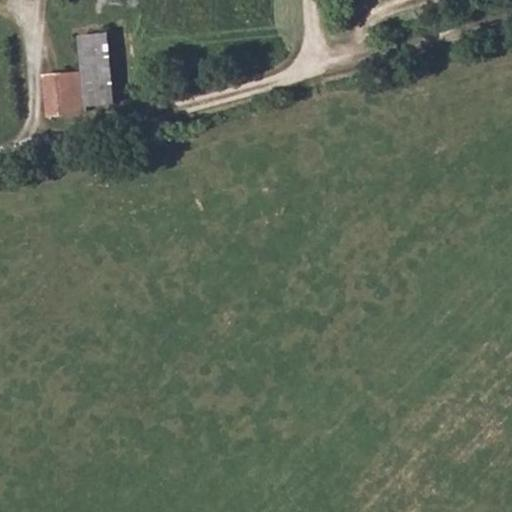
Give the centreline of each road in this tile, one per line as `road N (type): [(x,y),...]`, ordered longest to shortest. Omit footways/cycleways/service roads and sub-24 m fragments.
road 1 (unclassified): [(0,160),(215,109),(511,22)]
road 2 (unknown): [(22,0),(43,152)]
